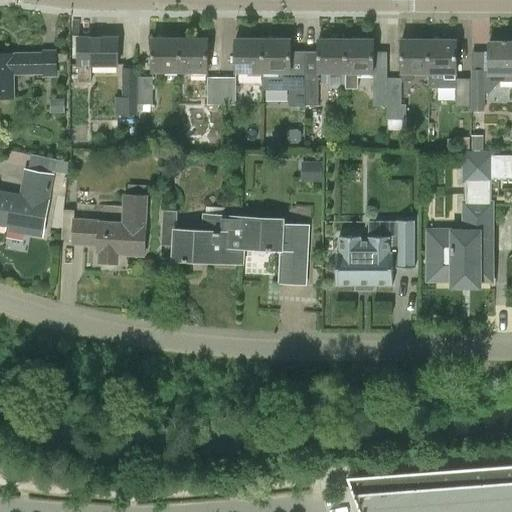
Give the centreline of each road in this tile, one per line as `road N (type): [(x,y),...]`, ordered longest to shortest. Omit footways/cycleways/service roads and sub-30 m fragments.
road 1 (residential): [(511,351),(236,348),(98,329),(0,302)]
road 2 (residential): [(484,0),(145,0)]
